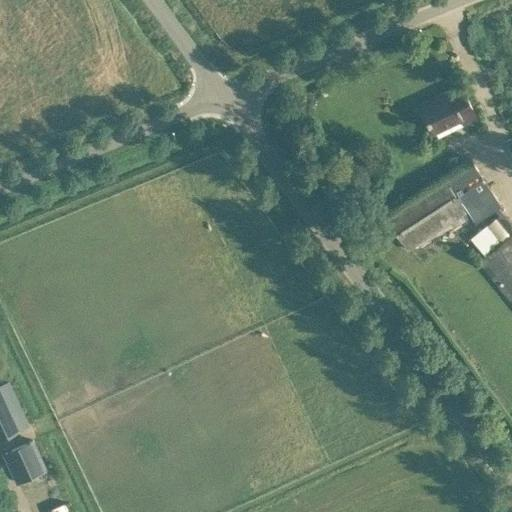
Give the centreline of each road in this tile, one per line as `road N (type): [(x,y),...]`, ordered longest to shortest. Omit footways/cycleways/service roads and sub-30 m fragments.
road 1 (unclassified): [(220,93),(511,483)]
road 2 (unclassified): [(220,93),(452,0)]
road 3 (unclassified): [(0,184),(220,93)]
